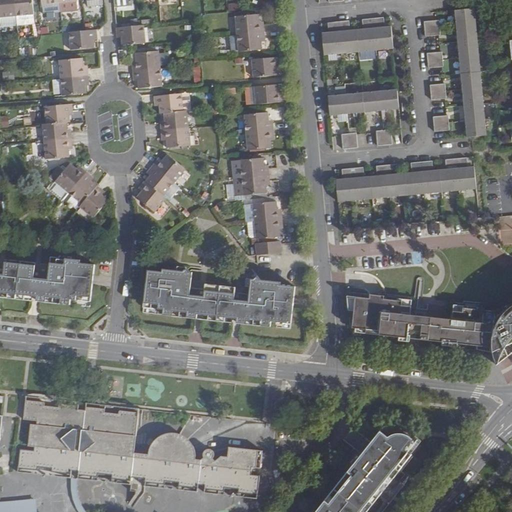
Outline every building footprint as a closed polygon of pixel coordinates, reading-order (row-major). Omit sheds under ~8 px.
[(0,0),(0,17),(17,16),(15,0),(0,0)] [(15,0),(17,16),(35,14),(33,0),(15,0)] [(458,28),(476,26),(475,11),(457,13),(458,28)] [(238,35),(266,32),(265,25),(261,25),(260,15),(236,17),(238,35)] [(383,20),(375,21),(378,52),(395,51),(393,29),(384,29),(383,20)] [(369,31),(359,32),(361,54),(378,52),(375,21),(368,22),(369,31)] [(349,23),(341,24),(344,56),(361,54),(359,32),(349,33),(349,23)] [(427,32),(441,30),(440,23),(426,24),(427,32)] [(334,34),(324,35),(326,57),(344,56),(341,24),(333,25),(334,34)] [(145,26),(140,26),(117,28),(118,35),(122,35),(123,45),(147,43),(145,26)] [(478,44),(476,26),(458,28),(460,46),(478,44)] [(98,30),(86,31),(70,32),(72,50),(95,48),(94,37),(98,37),(98,30)] [(266,39),(266,32),(238,35),(239,52),(264,50),(263,39),(266,39)] [(228,51),(227,37),(220,37),(220,51),(228,51)] [(479,58),(478,44),(460,46),(461,60),(479,58)] [(134,64),(135,71),(162,69),(160,51),(137,53),(138,64),(134,64)] [(430,63),(444,62),(443,54),(429,55),(430,63)] [(62,78),(89,75),(89,69),(85,69),(84,58),(61,61),(62,78)] [(253,60),(255,78),(279,76),(278,65),(281,65),(281,58),(253,60)] [(481,73),(479,58),(461,60),(463,75),(481,73)] [(445,69),(444,62),(430,63),(430,70),(445,69)] [(200,66),(192,67),(194,82),(202,81),(200,66)] [(162,69),(135,71),(135,79),(139,78),(140,89),(164,87),(162,69)] [(482,89),(481,73),(463,75),(464,91),(482,89)] [(90,83),(89,75),(62,78),(64,96),(87,93),(86,83),(90,83)] [(280,96),(279,86),(256,88),(257,106),(285,103),(284,96),(280,96)] [(433,94),(447,93),(446,86),(432,87),(433,94)] [(484,106),(482,89),(464,91),(466,107),(484,106)] [(399,92),(382,94),(384,113),(400,112),(399,92)] [(448,100),(447,93),(433,94),(433,102),(448,100)] [(190,94),(183,95),(185,112),(188,111),(192,111),(190,94)] [(382,94),(365,95),(367,115),(384,113),(382,94)] [(160,104),(161,114),(164,114),(185,112),(183,95),(156,97),(156,104),(160,104)] [(365,95),(348,97),(350,116),(367,115),(365,95)] [(348,97),(330,99),(332,118),(350,116),(348,97)] [(47,124),(67,122),(71,122),(70,112),(73,111),(73,104),(45,107),(47,124)] [(485,122),(484,106),(466,107),(467,124),(485,122)] [(188,111),(185,112),(164,114),(165,124),(162,124),(162,131),(190,129),(188,111)] [(247,134),(275,131),(274,124),(271,124),(269,114),(246,116),(247,134)] [(0,116),(0,125),(0,127),(8,126),(7,115),(0,116)] [(436,127),(450,125),(449,118),(435,119),(436,127)] [(43,125),(45,142),(72,140),(72,132),(68,133),(67,122),(47,124),(43,125)] [(487,138),(485,122),(467,124),(469,140),(487,138)] [(451,133),(450,125),(436,127),(436,134),(451,133)] [(190,129),(162,131),(163,138),(166,137),(167,149),(191,146),(190,129)] [(276,138),(275,131),(247,134),(249,151),(273,148),(272,138),(276,138)] [(393,132),(386,133),(387,148),(395,147),(393,132)] [(387,148),(386,133),(378,133),(380,149),(387,148)] [(359,135),(352,136),(353,151),(360,151),(359,135)] [(353,151),(352,136),(344,137),(345,152),(353,151)] [(72,140),(45,142),(46,160),(70,157),(69,146),(73,146),(72,140)] [(485,143),(472,142),(472,151),(485,152),(485,143)] [(158,160),(154,165),(175,183),(186,169),(168,154),(161,162),(158,160)] [(243,179),(270,176),(270,168),(266,169),(265,159),(241,161),(243,179)] [(444,194),(462,192),(459,160),(451,161),(452,171),(442,172),(444,194)] [(462,192),(479,191),(476,169),(467,170),(466,160),(459,160),(462,192)] [(444,194),(442,172),(432,173),(431,163),(423,164),(426,196),(444,194)] [(56,182),(69,193),(87,172),(82,168),(80,171),(71,164),(56,182)] [(417,175),(407,176),(409,198),(426,196),(423,164),(416,165),(417,175)] [(175,183),(154,165),(149,171),(152,173),(145,182),(164,197),(175,183)] [(397,166),(389,167),(392,199),(409,198),(407,176),(398,177),(397,166)] [(382,178),(373,179),(375,201),(392,199),(389,167),(382,168),(382,178)] [(362,170),(355,171),(358,203),(375,201),(373,179),(363,180),(362,170)] [(348,182),(339,182),(341,204),(358,203),(355,171),(347,171),(348,182)] [(87,172),(69,193),(82,204),(97,185),(90,180),(92,177),(87,172)] [(271,183),(270,176),(243,179),(244,196),(268,194),(267,184),(271,183)] [(164,197),(145,182),(141,187),(144,189),(137,197),(155,212),(167,199),(164,197)] [(82,204),(80,207),(94,218),(109,200),(101,193),(103,190),(97,185),(82,204)] [(256,223),(283,220),(282,213),(279,213),(278,203),(254,205),(256,223)] [(284,227),(283,220),(256,223),(257,237),(257,240),(281,238),(280,227),(284,227)] [(257,256),(282,254),(281,246),(280,242),(255,245),(257,257),(257,256)] [(0,294),(31,298),(36,299),(35,302),(45,303),(46,300),(58,301),(57,305),(68,307),(69,300),(75,301),(76,298),(89,299),(93,267),(79,266),(79,263),(64,261),(63,266),(50,264),(48,281),(33,280),(34,269),(3,266),(2,276),(0,275),(0,294)] [(159,272),(146,270),(142,304),(156,306),(155,310),(160,310),(159,315),(194,319),(194,316),(198,316),(233,320),(233,324),(236,324),(267,328),(268,321),(287,323),(291,287),(279,286),(280,283),(258,281),(257,278),(255,278),(253,280),(249,280),(246,302),(234,300),(234,294),(203,291),(202,297),(187,295),(189,274),(187,271),(184,269),(179,272),(159,270),(159,272)] [(417,343),(495,351),(496,347),(497,332),(499,313),(500,306),(426,299),(417,299),(388,297),(372,295),(373,292),(357,291),(357,296),(351,295),(350,302),(352,302),(351,314),(357,315),(355,338),(417,343)] [(496,352),(496,358),(501,367),(502,359),(505,351),(509,345),(511,341),(511,309),(510,311),(506,314),(499,313),(497,332),(496,347),(495,351),(496,352)] [(502,359),(501,367),(510,359),(511,357),(511,341),(509,345),(505,351),(502,359)] [(136,453),(141,409),(88,403),(87,411),(79,411),(80,402),(25,396),(23,419),(39,421),(38,425),(32,425),(29,446),(35,447),(35,451),(22,449),(19,471),(71,477),(72,470),(80,471),(79,478),(132,485),(131,491),(144,493),(145,486),(199,493),(199,489),(205,490),(205,494),(261,501),(266,453),(230,449),(229,457),(221,456),(218,462),(215,461),(216,457),(216,456),(216,453),(215,452),(215,450),(213,450),(211,449),(209,449),(207,450),(205,451),(204,453),(203,460),(199,460),(198,454),(197,450),(196,446),(195,444),(194,442),(193,441),(191,439),(189,438),(188,436),(187,436),(185,434),(181,433),(176,432),(172,432),(169,432),(165,433),(160,437),(156,440),(153,443),(150,448),(149,451),(149,454),(136,453)] [(359,511),(407,452),(403,448),(411,438),(409,437),(406,435),(404,435),(402,434),(400,434),(398,434),(396,435),(394,435),(392,436),(389,438),(382,432),(353,470),(356,472),(333,502),(330,499),(319,511),(359,511)] [(78,483),(79,478),(80,471),(72,470),(71,477),(71,480),(70,485),(71,489),(71,494),(73,499),(75,504),(76,508),(78,511),(87,511),(86,510),(83,505),(81,502),(80,497),(79,495),(79,493),(78,491),(78,488),(78,483)] [(35,511),(34,499),(0,502),(0,511),(35,511)]
